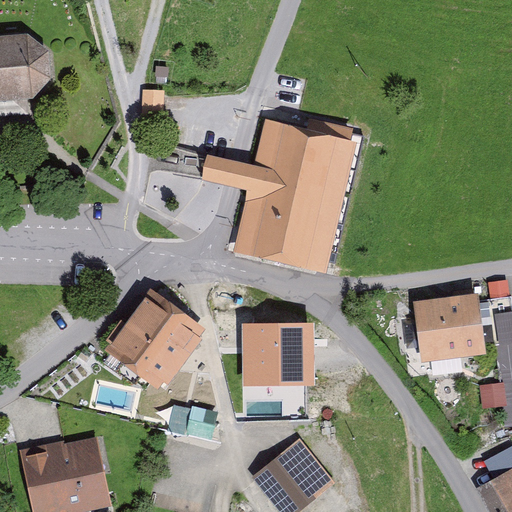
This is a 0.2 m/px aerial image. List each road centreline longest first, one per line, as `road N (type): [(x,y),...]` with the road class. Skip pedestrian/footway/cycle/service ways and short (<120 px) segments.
road 1 (unclassified): [(473,511),(386,379),(302,291)]
road 2 (unclassified): [(295,0),(203,264)]
road 3 (unclassified): [(162,258),(0,394)]
road 4 (unclassified): [(511,270),(302,291)]
road 5 (track): [(100,0),(135,116),(129,203)]
